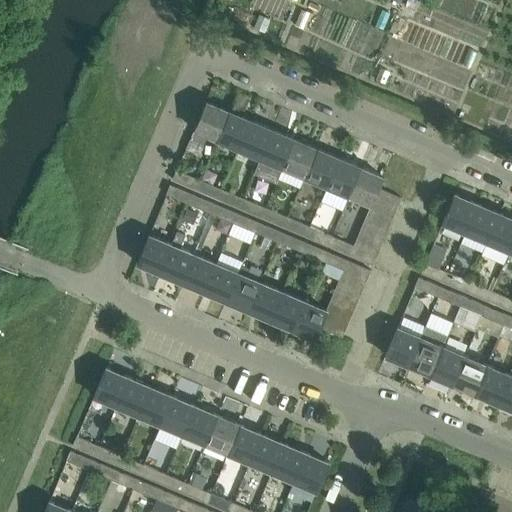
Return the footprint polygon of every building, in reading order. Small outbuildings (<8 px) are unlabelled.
[(215,138),(228,110),(205,100),(193,128),(215,138)] [(237,147),(249,119),(228,110),(215,138),(237,147)] [(260,157),(272,128),(249,119),(237,147),(260,157)] [(282,167),(295,138),(272,128),(260,157),(253,172),(276,182),(282,167)] [(304,176),(316,147),(295,138),(282,167),(304,176)] [(325,185),(338,156),(316,147),(304,176),(325,185)] [(348,194),(360,165),(338,156),(325,185),(348,194)] [(371,204),(373,198),(378,186),(383,175),(360,165),(348,194),(371,204)] [(198,179),(176,169),(172,178),(194,188),(198,179)] [(216,197),(220,188),(198,179),(194,188),(216,197)] [(192,194),(169,184),(165,193),(188,203),(192,194)] [(401,196),(378,186),(373,198),(396,208),(401,196)] [(242,198),(220,188),(216,197),(239,207),(242,198)] [(465,231),(477,202),(454,192),(442,221),(465,231)] [(215,203),(192,194),(188,203),(211,212),(215,203)] [(261,216),(265,207),(242,198),(239,207),(261,216)] [(373,198),(371,204),(368,209),(392,219),(396,208),(373,198)] [(487,240),(499,212),(477,202),(465,231),(487,240)] [(233,222),(237,213),(215,203),(211,212),(233,222)] [(188,206),(183,217),(191,221),(196,209),(188,206)] [(287,216),(265,207),(261,216),(283,225),(287,216)] [(392,219),(368,209),(364,220),(387,230),(392,219)] [(509,250),(511,243),(511,217),(499,212),(487,240),(509,250)] [(255,231),(259,222),(237,213),(233,222),(255,231)] [(309,226),(287,216),(283,225),(305,235),(309,226)] [(387,230),(364,220),(359,231),(382,241),(387,230)] [(277,241),(281,232),(259,222),(255,231),(277,241)] [(331,235),(309,226),(305,235),(328,244),(331,235)] [(182,281),(194,253),(180,247),(186,234),(176,230),(171,243),(159,272),(182,281)] [(382,241),(359,231),(354,243),(378,252),(382,241)] [(299,250),(303,241),(281,232),(277,241),(299,250)] [(159,272),(171,243),(149,234),(137,262),(159,272)] [(353,244),(331,235),(328,244),(349,253),(353,244)] [(322,259),(325,251),(303,241),(299,250),(322,259)] [(354,243),(353,244),(349,253),(373,263),(378,252),(354,243)] [(347,260),(325,251),(322,259),(344,269),(347,260)] [(204,291),(215,262),(194,253),(182,281),(204,291)] [(347,260),(344,269),(343,271),(365,281),(370,270),(347,260)] [(227,300),(239,272),(215,262),(204,291),(227,300)] [(425,262),(421,271),(443,280),(447,271),(425,262)] [(361,292),(365,281),(343,271),(338,282),(361,292)] [(469,281),(447,271),(443,280),(465,289),(469,281)] [(249,310),(261,281),(239,272),(227,300),(249,310)] [(441,287),(419,277),(415,286),(438,295),(441,287)] [(271,319),(283,291),(261,281),(249,310),(271,319)] [(488,299),(491,290),(469,281),(465,289),(488,299)] [(361,292),(338,282),(333,293),(356,303),(361,292)] [(464,296),(441,287),(438,295),(460,305),(464,296)] [(511,303),(511,298),(491,290),(488,299),(510,308),(511,303)] [(292,328),(304,300),(283,291),(271,319),(292,328)] [(356,303),(333,293),(329,304),(351,315),(356,303)] [(482,314),(486,305),(464,296),(460,305),(482,314)] [(315,337),(319,326),(324,316),(326,309),(304,300),(292,328),(315,337)] [(329,304),(326,309),(324,316),(347,325),(351,315),(329,304)] [(508,315),(486,305),(482,314),(504,323),(508,315)] [(347,325),(324,316),(319,326),(342,336),(347,325)] [(410,365),(422,336),(399,326),(386,355),(410,365)] [(422,336),(410,365),(432,374),(444,345),(448,336),(426,327),(422,336)] [(466,355),(444,345),(432,374),(453,383),(466,355)] [(476,393),(488,364),(466,355),(453,383),(476,393)] [(497,402),(509,373),(488,364),(476,393),(497,402)] [(118,405),(131,376),(107,366),(94,395),(118,405)] [(511,408),(511,374),(509,373),(497,402),(511,408)] [(139,414),(152,385),(131,376),(118,405),(139,414)] [(160,423),(173,394),(152,385),(139,414),(160,423)] [(181,432),(194,403),(173,394),(160,423),(181,432)] [(205,442),(217,413),(194,403),(181,432),(205,442)] [(227,452),(240,423),(217,413),(205,442),(227,452)] [(249,461),(262,432),(240,423),(227,452),(249,461)] [(272,471),(284,441),(262,432),(249,461),(272,471)] [(100,446),(77,436),(73,444),(96,454),(100,446)] [(293,480),(306,451),(284,441),(272,471),(293,480)] [(122,455),(100,446),(96,454),(118,464),(122,455)] [(70,450),(67,459),(89,469),(93,460),(70,450)] [(293,480),(289,491),(312,500),(316,490),(318,487),(320,482),(329,461),(306,451),(293,480)] [(140,473),(144,464),(122,455),(118,464),(140,473)] [(111,478),(115,469),(93,460),(89,469),(111,478)] [(162,482),(166,474),(144,464),(140,473),(162,482)] [(137,479),(115,469),(111,478),(134,488),(137,479)] [(188,483),(166,474),(162,482),(185,492),(188,483)] [(160,488),(137,479),(134,488),(156,497),(160,488)] [(207,501),(211,493),(188,483),(185,492),(207,501)] [(182,498),(160,488),(156,497),(178,507),(182,498)] [(229,511),(233,502),(211,493),(207,501),(229,511)] [(190,511),(202,511),(204,507),(182,498),(178,507),(190,511)] [(70,511),(72,510),(49,500),(44,511),(70,511)] [(254,511),(255,511),(233,502),(229,511),(232,511),(254,511)]
